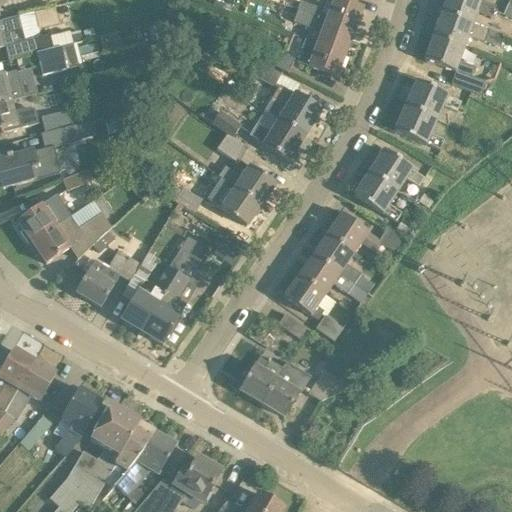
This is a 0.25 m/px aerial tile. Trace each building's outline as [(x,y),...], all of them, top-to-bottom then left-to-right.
[(333,0),(317,0),(314,8),(301,2),(300,4),(296,13),(354,34),(363,11),(333,0)] [(445,0),(440,15),(472,27),(477,13),(492,19),(496,8),(481,3),(473,0),(445,0)] [(224,5),(214,2),(212,9),(221,12),(224,5)] [(511,22),(511,8),(507,6),(502,18),(511,22)] [(346,57),(354,34),(296,13),(292,25),(319,35),(315,46),(346,57)] [(431,41),(462,53),(467,39),(483,45),(484,44),(499,50),(504,38),(488,32),(488,33),(472,27),(440,15),(431,41)] [(216,17),(209,18),(207,24),(211,29),(217,28),(219,22),(216,17)] [(0,23),(0,50),(4,49),(7,62),(35,55),(51,51),(47,36),(24,43),(17,19),(0,23)] [(160,27),(148,30),(151,44),(163,41),(160,27)] [(462,53),(431,41),(423,63),(455,75),(456,73),(464,76),(459,90),(480,98),(485,84),(471,79),(475,68),(459,63),(462,53)] [(71,46),(59,48),(65,72),(77,69),(71,46)] [(296,65),(306,69),(337,80),(346,57),(315,46),(311,55),(301,51),(296,65)] [(59,48),(51,51),(35,55),(41,79),(65,72),(59,48)] [(262,62),(287,75),(294,62),(268,51),(262,62)] [(293,95),(297,87),(258,67),(252,79),(276,92),(278,88),(292,95),(293,95)] [(22,100),(15,72),(0,76),(0,105),(9,103),(22,100)] [(460,105),(447,99),(448,98),(415,84),(410,96),(442,110),(443,108),(456,114),(460,105)] [(277,122),(305,140),(322,113),(293,95),(292,95),(278,88),(276,92),(271,100),(285,109),(277,122)] [(404,109),(437,123),(442,110),(410,96),(404,109)] [(25,110),(12,114),(9,103),(0,105),(0,131),(0,132),(1,135),(16,131),(37,125),(35,114),(34,112),(32,110),(28,110),(25,110)] [(168,137),(183,115),(166,103),(151,125),(168,137)] [(431,135),(437,123),(404,109),(399,121),(431,135)] [(71,115),(73,127),(92,124),(90,112),(71,115)] [(68,113),(40,120),(44,135),(71,128),(68,113)] [(240,129),(220,114),(211,126),(226,137),(232,140),(240,129)] [(431,135),(399,121),(393,134),(426,148),(427,147),(440,153),(444,144),(430,137),(431,135)] [(305,140),(277,122),(269,134),(255,126),(248,137),(261,146),(260,148),(289,166),(305,140)] [(71,128),(44,135),(39,136),(43,153),(78,144),(74,127),(71,128)] [(247,151),(232,140),(226,137),(216,152),(236,166),(247,151)] [(31,170),(36,169),(32,153),(10,159),(10,157),(4,159),(4,160),(0,161),(0,179),(3,189),(35,183),(31,170)] [(382,153),(375,164),(405,183),(406,181),(418,190),(424,181),(412,173),(413,172),(382,153)] [(368,175),(397,194),(405,183),(375,164),(368,175)] [(247,168),(239,180),(233,190),(261,209),(276,187),(247,168)] [(225,184),(232,174),(224,169),(217,179),(225,184)] [(90,184),(86,173),(62,183),(66,193),(90,184)] [(389,206),(397,194),(368,175),(360,187),(389,206)] [(179,192),(168,185),(162,195),(174,202),(179,192)] [(388,207),(389,206),(360,187),(353,198),(383,218),(384,216),(396,224),(402,216),(388,207)] [(193,216),(201,203),(182,190),(173,204),(193,216)] [(247,230),(261,209),(233,190),(218,211),(247,230)] [(433,202),(423,196),(418,204),(428,210),(433,202)] [(70,219),(61,207),(55,198),(42,208),(41,206),(15,223),(30,245),(70,219)] [(44,267),(69,251),(75,261),(92,246),(105,233),(110,229),(101,216),(78,231),(70,220),(70,219),(30,245),(44,267)] [(378,242),(368,236),(341,217),(326,239),(352,258),(361,246),(375,255),(381,246),(377,244),(378,242)] [(409,243),(414,234),(400,225),(395,233),(406,241),(409,243)] [(388,229),(378,244),(381,246),(396,257),(406,241),(388,229)] [(113,242),(105,233),(92,246),(100,254),(113,242)] [(231,268),(244,249),(227,237),(214,256),(231,268)] [(311,260),(365,299),(373,288),(360,278),(360,277),(346,267),(352,258),(326,239),(311,260)] [(137,293),(143,283),(133,276),(129,283),(121,299),(130,304),(119,323),(141,335),(174,281),(177,277),(184,265),(189,257),(188,257),(195,245),(187,240),(167,271),(165,269),(147,299),(137,293)] [(74,295),(99,310),(118,277),(129,283),(133,276),(139,267),(117,254),(107,271),(93,262),(74,295)] [(133,276),(143,283),(157,261),(146,254),(139,267),(133,276)] [(189,257),(184,265),(190,268),(195,271),(200,264),(189,257)] [(324,299),(332,287),(360,306),(365,299),(311,260),(297,280),(324,299)] [(190,268),(184,265),(177,277),(174,281),(141,335),(161,348),(162,346),(173,352),(189,328),(177,321),(187,305),(178,300),(186,285),(195,291),(204,277),(195,271),(190,268)] [(283,300),(310,319),(311,319),(316,322),(322,314),(317,310),(324,299),(297,280),(283,300)] [(306,331),(284,317),(277,327),(299,342),(306,331)] [(333,344),(342,331),(324,319),(315,332),(333,344)] [(11,352),(0,371),(0,412),(4,415),(33,364),(11,352)] [(262,406),(276,380),(282,371),(260,358),(254,368),(253,368),(253,369),(251,368),(246,377),(248,378),(239,393),(262,406)] [(0,437),(13,421),(16,423),(20,416),(18,415),(29,397),(39,403),(55,377),(33,364),(4,415),(0,412),(0,437)] [(276,380),(262,406),(284,419),(299,393),(301,394),(309,379),(286,365),(282,371),(276,380)] [(350,390),(322,372),(308,396),(320,403),(350,390)] [(78,444),(103,405),(78,391),(60,421),(71,428),(67,435),(53,450),(63,459),(78,444)] [(55,511),(71,511),(78,505),(86,511),(137,426),(108,408),(87,444),(102,452),(96,463),(82,455),(66,482),(48,502),(58,510),(55,511)] [(39,423),(29,434),(21,443),(30,451),(48,431),(39,423)] [(88,511),(114,469),(126,476),(139,458),(153,435),(137,426),(86,511),(88,511)] [(157,478),(176,448),(153,435),(139,458),(126,476),(114,489),(125,498),(133,489),(135,490),(143,481),(147,472),(157,478)] [(163,481),(136,511),(175,511),(180,504),(193,511),(194,511),(199,503),(202,505),(203,503),(206,505),(212,494),(209,493),(220,474),(195,460),(188,474),(181,470),(172,487),(163,481)] [(284,511),(285,511),(255,495),(245,511),(241,511),(227,503),(220,511),(284,511)]
